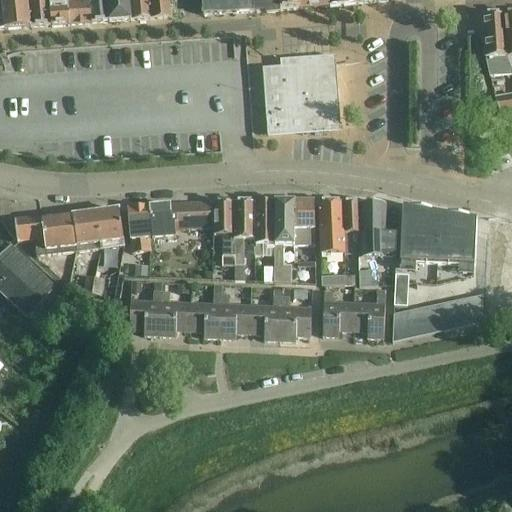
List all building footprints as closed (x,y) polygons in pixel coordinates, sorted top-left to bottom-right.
[(15,0),(0,1),(0,33),(31,31),(31,30),(29,0),(15,0)] [(29,0),(31,30),(51,29),(49,0),(29,0)] [(69,28),(66,0),(49,0),(51,29),(52,29),(52,30),(69,28)] [(88,0),(66,0),(69,28),(91,27),(88,0)] [(88,0),(91,27),(109,25),(106,0),(88,0)] [(109,25),(131,23),(128,0),(106,0),(109,25)] [(128,0),(131,23),(132,23),(152,22),(149,0),(128,0)] [(149,0),(152,22),(171,21),(169,0),(149,0)] [(201,0),(203,18),(254,16),(252,0),(201,0)] [(280,14),(278,0),(252,0),(254,16),(264,15),(280,14)] [(278,0),(280,14),(299,12),(298,0),(278,0)] [(298,0),(299,12),(330,10),(328,0),(298,0)] [(328,0),(330,10),(356,7),(355,0),(328,0)] [(507,60),(504,18),(483,18),(485,60),(489,79),(511,78),(511,71),(508,60),(507,60)] [(125,44),(128,61),(167,56),(165,39),(125,44)] [(171,40),(171,52),(195,51),(195,39),(171,40)] [(120,42),(66,47),(67,58),(121,53),(120,42)] [(281,62),(282,69),(284,98),(301,97),(304,136),(342,134),(336,58),(324,59),(281,62)] [(264,70),(266,99),(284,98),(282,69),(264,70)] [(206,118),(222,113),(217,97),(201,102),(206,118)] [(284,98),(266,99),(267,112),(269,139),(304,136),(301,97),(284,98)] [(510,124),(511,123),(511,98),(495,101),(499,116),(509,122),(510,124)] [(143,102),(145,116),(157,115),(155,100),(143,102)] [(494,133),(488,110),(477,112),(484,136),(494,133)] [(234,240),(234,207),(216,206),(216,207),(215,221),(214,221),(214,234),(214,240),(222,240),(222,270),(234,270),(234,261),(234,251),(234,240)] [(343,206),(337,206),(319,206),(320,258),(345,258),(343,207),(343,206)] [(216,207),(173,208),(150,210),(152,243),(175,242),(175,235),(187,234),(203,234),(214,234),(214,221),(215,221),(216,207)] [(255,207),(234,207),(234,240),(234,251),(234,261),(234,270),(234,285),(243,285),(244,269),(243,269),(243,260),(243,243),(252,244),(251,249),(256,249),(255,227),(255,207)] [(274,207),(255,207),(255,227),(256,249),(255,260),(275,261),(275,249),(274,207)] [(275,270),(274,277),(274,287),(291,287),(290,270),(284,270),(283,250),(294,250),(293,226),(294,207),(274,207),(275,249),(275,261),(275,270)] [(314,250),(313,207),(294,207),(293,226),(294,250),(314,250)] [(358,258),(358,238),(360,238),(360,208),(343,207),(345,258),(358,258)] [(360,238),(358,238),(358,258),(358,260),(358,262),(368,262),(384,262),(385,237),(386,209),(386,208),(360,208),(360,238)] [(149,243),(152,243),(150,210),(150,209),(128,211),(130,243),(131,255),(149,255),(149,243)] [(477,224),(461,221),(403,210),(401,266),(439,268),(475,269),(477,224)] [(123,251),(119,214),(95,217),(100,254),(123,251)] [(100,254),(95,217),(73,220),(75,240),(75,246),(74,257),(73,257),(100,254)] [(2,225),(1,226),(7,237),(18,248),(31,246),(32,259),(33,262),(35,262),(74,257),(75,246),(75,240),(73,220),(46,223),(42,224),(42,221),(42,220),(40,221),(15,224),(2,225)] [(511,226),(487,224),(486,235),(483,287),(511,291),(511,226)] [(55,293),(11,251),(0,262),(0,296),(28,322),(55,293)] [(149,269),(135,268),(134,279),(148,280),(149,269)] [(275,270),(264,270),(264,286),(274,287),(274,277),(275,270)] [(369,273),(358,274),(358,275),(359,280),(359,289),(359,291),(378,290),(377,274),(377,273),(369,273)] [(395,287),(409,288),(409,280),(396,279),(395,287)] [(346,280),(321,281),(322,290),(346,289),(346,280)] [(92,299),(95,283),(86,281),(83,298),(92,299)] [(95,283),(92,299),(101,300),(103,284),(95,283)] [(142,286),(133,285),(132,296),(141,296),(142,286)] [(395,295),(408,295),(409,288),(395,287),(395,295)] [(308,293),(294,293),(294,302),(308,303),(308,293)] [(395,295),(395,302),(408,303),(408,295),(395,295)] [(153,308),(130,307),(129,334),(144,335),(143,341),(159,342),(162,298),(154,297),(153,308)] [(333,298),(324,297),(322,341),(339,342),(339,336),(353,336),(355,309),(332,308),(333,298)] [(169,298),(162,298),(159,342),(175,342),(175,336),(190,337),(191,309),(169,308),(169,298)] [(482,299),(469,302),(468,330),(480,327),(482,299)] [(191,309),(190,337),(204,337),(204,343),(220,344),(222,300),(214,300),(214,310),(191,309)] [(229,300),(222,300),(220,344),(236,345),(236,339),(250,339),(251,312),(229,311),(229,300)] [(377,310),(355,309),(353,336),(367,337),(366,344),(384,344),(386,300),(377,300),(377,310)] [(251,312),(250,339),(264,340),(263,346),(279,346),(282,302),(274,302),(273,312),(251,312)] [(290,302),(282,302),(279,346),(280,346),(295,347),(295,341),(309,341),(310,341),(312,314),(289,313),(290,302)] [(408,311),(408,303),(395,302),(394,310),(408,311)] [(455,333),(468,330),(469,302),(457,305),(455,333)] [(445,308),(443,336),(455,333),(457,305),(445,308)] [(443,336),(445,308),(431,311),(430,339),(443,336)] [(419,313),(418,341),(430,339),(431,311),(419,313)] [(419,313),(407,316),(406,344),(418,341),(419,313)] [(393,347),(406,344),(407,316),(394,319),(393,347)]
